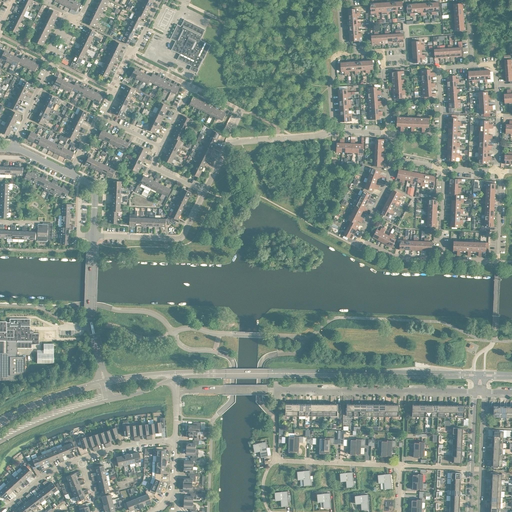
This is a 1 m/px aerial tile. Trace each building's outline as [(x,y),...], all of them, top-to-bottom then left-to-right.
[(68,0),(66,6),(71,9),(75,1),(72,0),(68,0)] [(75,1),(71,9),(77,11),(81,4),(75,1)] [(16,7),(19,8),(19,7),(26,11),(29,5),(22,2),(21,3),(20,6),(17,5),(16,7)] [(99,2),(96,8),(103,11),(106,6),(99,2)] [(143,4),(140,10),(147,13),(150,8),(143,4)] [(13,12),(16,13),(17,12),(24,16),(26,11),(19,7),(19,8),(17,11),(15,10),(13,12)] [(96,8),(93,13),(101,16),(103,11),(96,8)] [(46,15),(48,16),(49,15),(56,19),(59,13),(54,11),(52,10),(50,14),(47,13),(46,15)] [(139,12),(138,15),(142,17),(145,19),(147,13),(140,10),(139,12)] [(11,18),(13,19),(14,18),(21,21),(24,16),(17,12),(16,13),(15,17),(12,15),(11,18)] [(93,13),(91,18),(98,22),(101,16),(93,13)] [(135,14),(132,19),(139,23),(142,17),(138,15),(135,14)] [(43,20),(46,22),(46,21),(54,24),(56,19),(49,15),(48,16),(47,20),(44,18),(43,20)] [(8,23),(11,24),(11,23),(19,27),(21,21),(14,18),(13,19),(12,22),(9,21),(8,23)] [(98,22),(91,18),(88,24),(95,27),(95,28),(97,30),(98,27),(96,26),(98,22)] [(132,19),(129,25),(137,28),(139,23),(132,19)] [(191,66),(190,69),(197,73),(211,45),(201,41),(201,39),(205,30),(184,19),(181,26),(178,25),(171,39),(176,41),(172,50),(180,54),(178,59),(191,66)] [(41,26),(43,27),(44,26),(51,29),(54,24),(46,21),(46,22),(44,25),(42,24),(41,26)] [(11,23),(11,24),(9,29),(16,32),(15,33),(18,35),(19,32),(16,31),(19,27),(11,23)] [(129,25),(127,30),(134,34),(137,28),(129,25)] [(38,31),(41,33),(41,31),(48,35),(51,29),(44,26),(43,27),(42,30),(39,29),(38,31)] [(89,28),(86,34),(94,37),(93,38),(96,39),(97,37),(94,36),(96,31),(89,28)] [(127,30),(124,35),(131,39),(134,34),(127,30)] [(35,37),(38,38),(39,37),(46,40),(48,35),(41,31),(41,33),(39,36),(36,34),(35,37)] [(86,34),(84,39),(91,42),(91,43),(93,45),(94,43),(92,41),(93,38),(94,37),(86,34)] [(131,39),(124,35),(121,41),(129,44),(131,39)] [(39,37),(38,38),(36,41),(34,40),(33,42),(35,43),(36,42),(43,46),(46,40),(39,37)] [(84,39),(81,44),(88,48),(88,49),(91,50),(92,48),(89,47),(91,43),(91,42),(84,39)] [(116,41),(113,47),(121,50),(120,52),(123,53),(124,51),(121,49),(123,45),(116,41)] [(81,44),(79,50),(86,53),(85,54),(88,56),(89,53),(86,52),(88,49),(88,48),(81,44)] [(113,47),(111,52),(118,56),(117,57),(120,58),(121,56),(119,55),(120,52),(121,50),(113,47)] [(79,50),(76,55),(83,59),(83,60),(85,61),(86,59),(84,57),(85,54),(86,53),(79,50)] [(3,59),(7,61),(10,54),(5,51),(1,58),(0,58),(0,60),(1,62),(3,59)] [(111,52),(108,58),(115,61),(115,62),(117,64),(119,61),(116,60),(117,57),(118,56),(111,52)] [(7,61),(12,64),(16,56),(10,54),(7,61)] [(83,59),(76,55),(73,61),(80,64),(80,65),(83,66),(84,64),(81,63),(83,60),(83,59)] [(18,66),(19,64),(19,63),(21,59),(16,56),(12,64),(18,66)] [(19,63),(19,64),(24,66),(28,59),(29,60),(31,57),(28,56),(27,58),(22,56),(21,59),(19,63)] [(24,66),(30,69),(33,62),(35,62),(36,59),(34,58),(32,61),(29,60),(28,59),(24,66)] [(108,58),(106,63),(113,67),(112,68),(115,69),(116,67),(113,66),(115,62),(115,61),(108,58)] [(33,62),(30,69),(35,72),(39,64),(40,65),(41,62),(39,61),(38,64),(35,62),(33,62)] [(106,63),(103,68),(110,72),(110,73),(112,74),(113,72),(111,71),(112,68),(113,67),(106,63)] [(110,72),(103,68),(101,73),(98,71),(97,74),(100,75),(100,74),(107,77),(110,73),(110,72)] [(133,77),(136,78),(137,79),(141,71),(135,69),(132,76),(131,75),(129,78),(132,79),(133,77)] [(138,79),(141,81),(143,81),(146,74),(141,71),(137,79),(136,78),(135,81),(137,82),(138,79)] [(149,81),(155,84),(158,77),(160,77),(161,74),(159,73),(157,76),(153,74),(151,77),(152,77),(149,81)] [(148,84),(149,81),(152,77),(151,77),(146,74),(143,81),(141,81),(140,83),(142,84),(144,82),(148,84)] [(511,75),(501,76),(502,78),(506,78),(506,81),(510,81),(510,84),(511,83),(511,75)] [(155,84),(160,86),(164,79),(165,80),(166,77),(164,76),(163,79),(160,77),(158,77),(155,84)] [(59,90),(60,87),(64,80),(58,77),(56,82),(55,84),(54,84),(52,87),(59,90)] [(21,78),(19,84),(21,85),(21,86),(28,89),(31,84),(24,80),(21,78)] [(164,89),(166,89),(169,82),(170,82),(172,80),(169,79),(168,81),(165,80),(164,79),(160,86),(164,89)] [(60,87),(66,90),(69,82),(64,80),(60,87)] [(166,89),(171,92),(174,84),(176,85),(177,82),(175,81),(173,84),(170,82),(169,82),(166,89)] [(71,93),(73,90),(72,90),(75,85),(74,85),(69,82),(66,90),(71,93)] [(72,90),(73,90),(78,92),(81,85),(83,86),(84,83),(82,82),(80,85),(76,82),(74,85),(75,85),(72,90)] [(20,87),(19,90),(18,91),(25,95),(28,89),(21,86),(21,85),(19,84),(18,86),(20,87)] [(174,84),(171,92),(176,94),(180,87),(181,88),(182,85),(180,84),(179,87),(176,85),(174,84)] [(78,92),(83,95),(87,88),(88,88),(89,86),(87,85),(86,87),(83,86),(81,85),(78,92)] [(128,86),(125,92),(133,95),(132,96),(135,97),(136,95),(133,94),(135,90),(128,86)] [(83,95),(89,98),(92,90),(93,91),(95,88),(92,87),(91,90),(88,88),(87,88),(83,95)] [(18,93),(16,96),(16,97),(23,100),(25,95),(18,91),(19,90),(16,89),(15,91),(18,93)] [(89,98),(94,100),(98,93),(99,94),(100,91),(98,90),(96,93),(93,91),(92,90),(89,98)] [(125,92),(123,97),(130,101),(129,102),(132,103),(133,101),(131,99),(132,96),(133,95),(125,92)] [(98,93),(94,100),(100,103),(103,96),(104,96),(105,94),(103,93),(102,95),(99,94),(98,93)] [(15,98),(13,101),(13,102),(20,106),(23,100),(16,97),(16,96),(13,94),(12,97),(15,98)] [(50,94),(47,99),(54,103),(57,97),(50,94)] [(123,97),(120,102),(127,106),(127,107),(129,108),(131,106),(128,105),(129,102),(130,101),(123,97)] [(191,105),(194,107),(195,107),(199,100),(193,97),(190,104),(189,104),(188,107),(190,108),(191,105)] [(47,99),(44,105),(51,108),(54,103),(47,99)] [(13,102),(13,101),(11,100),(10,102),(12,103),(10,108),(17,111),(20,106),(13,102)] [(196,108),(200,109),(201,110),(204,102),(199,100),(195,107),(194,107),(193,109),(195,110),(196,108)] [(120,102),(117,108),(125,111),(124,112),(127,114),(129,108),(127,107),(127,106),(120,102)] [(202,110),(205,112),(206,112),(210,105),(204,102),(201,110),(200,109),(198,112),(201,113),(202,110)] [(162,103),(159,108),(166,112),(169,106),(162,103)] [(44,105),(42,110),(49,114),(51,108),(44,105)] [(207,113),(210,115),(211,115),(215,108),(210,105),(206,112),(205,112),(204,115),(206,116),(207,113)] [(125,111),(117,108),(115,113),(122,117),(121,118),(124,119),(125,117),(123,115),(124,112),(125,111)] [(159,108),(156,114),(164,117),(166,112),(159,108)] [(213,116),(216,117),(217,118),(220,110),(215,108),(211,115),(210,115),(209,117),(211,118),(213,116)] [(81,109),(78,115),(85,118),(88,113),(81,109)] [(6,116),(9,117),(9,116),(17,119),(19,114),(12,110),(10,115),(7,114),(6,116)] [(42,110),(39,116),(46,119),(49,114),(42,110)] [(217,118),(216,117),(214,120),(217,121),(218,118),(222,120),(226,113),(220,110),(217,118)] [(156,114),(154,119),(161,123),(164,117),(156,114)] [(78,115),(75,120),(82,124),(85,118),(78,115)] [(183,115),(180,121),(187,124),(189,120),(192,121),(193,119),(190,118),(190,119),(183,115)] [(3,121),(6,123),(7,121),(14,125),(17,119),(9,116),(9,117),(7,120),(5,119),(3,121)] [(46,119),(39,116),(36,121),(43,125),(46,127),(47,125),(44,123),(46,119)] [(404,128),(407,128),(408,117),(397,117),(397,126),(402,126),(402,128),(401,128),(401,131),(404,131),(404,128)] [(413,127),(418,127),(419,118),(408,117),(407,128),(411,128),(411,131),(414,132),(414,128),(413,128),(413,127)] [(419,118),(418,127),(424,127),(423,129),(422,128),(422,132),(425,132),(425,129),(429,129),(429,118),(419,118)] [(154,119),(151,124),(158,128),(161,123),(154,119)] [(75,120),(73,125),(80,129),(82,124),(75,120)] [(1,127),(4,128),(4,127),(11,130),(14,125),(7,121),(6,123),(5,126),(2,124),(1,127)] [(180,121),(177,126),(185,130),(187,124),(180,121)] [(158,128),(151,124),(148,130),(156,134),(155,135),(158,136),(159,134),(156,132),(158,128)] [(73,125),(70,131),(77,134),(80,129),(73,125)] [(177,126),(175,131),(182,135),(185,130),(177,126)] [(4,127),(4,128),(2,131),(0,130),(0,132),(1,133),(1,132),(9,136),(11,130),(4,127)] [(99,137),(104,140),(108,132),(102,130),(99,137)] [(213,130),(210,136),(218,139),(220,134),(213,130)] [(28,139),(33,141),(37,134),(31,131),(28,139)] [(77,134),(70,131),(67,136),(74,140),(77,134)] [(172,137),(175,138),(179,140),(182,135),(175,131),(172,137)] [(104,140),(110,142),(113,135),(108,132),(104,140)] [(33,141),(39,144),(42,137),(37,134),(33,141)] [(110,142),(115,145),(119,138),(113,135),(110,142)] [(210,136),(208,141),(215,145),(218,139),(210,136)] [(39,144),(44,147),(48,140),(42,137),(39,144)] [(115,145),(120,148),(124,140),(119,138),(115,145)] [(175,138),(172,144),(179,147),(182,142),(179,140),(175,138)] [(336,152),(342,152),(342,139),(340,139),(340,143),(337,143),(337,144),(334,143),(333,150),(336,150),(336,152)] [(44,147),(49,149),(53,142),(48,140),(44,147)] [(124,140),(120,148),(126,150),(130,143),(131,144),(132,141),(130,140),(128,143),(124,140)] [(208,141),(205,147),(212,150),(215,145),(208,141)] [(49,149),(55,152),(58,145),(53,142),(49,149)] [(172,144),(169,149),(177,153),(176,154),(179,155),(180,153),(177,151),(179,147),(172,144)] [(55,152),(60,155),(64,147),(58,145),(55,152)] [(60,155),(66,157),(69,150),(64,147),(60,155)] [(142,147),(139,153),(146,156),(149,150),(142,147)] [(205,147),(202,152),(210,155),(212,150),(205,147)] [(169,149),(167,154),(174,158),(173,159),(176,160),(177,158),(175,157),(176,154),(177,153),(169,149)] [(69,150),(66,157),(71,160),(75,153),(69,150)] [(202,152),(200,157),(207,161),(210,155),(202,152)] [(139,153),(136,158),(144,161),(146,156),(139,153)] [(85,164),(91,167),(94,160),(90,158),(91,155),(89,154),(88,157),(89,157),(85,164)] [(174,158),(167,154),(164,160),(171,164),(173,166),(175,163),(172,162),(173,159),(174,158)] [(200,157),(197,163),(204,166),(207,161),(200,157)] [(136,158),(134,163),(141,167),(142,165),(144,161),(136,158)] [(91,167),(96,170),(100,162),(94,160),(91,167)] [(96,170),(102,172),(105,165),(100,162),(96,170)] [(141,167),(134,163),(131,169),(138,172),(141,167)] [(197,163),(194,168),(202,172),(204,166),(197,163)] [(102,172),(107,175),(111,168),(105,165),(102,172)] [(111,168),(107,175),(113,178),(116,170),(111,168)] [(202,172),(194,168),(192,174),(199,177),(202,172)] [(372,168),(370,173),(382,178),(383,176),(379,174),(380,171),(372,168)] [(25,178),(30,181),(35,170),(33,169),(31,173),(28,171),(25,178)] [(30,181),(35,183),(39,176),(35,175),(37,171),(35,170),(30,181)] [(370,173),(368,178),(377,181),(378,178),(381,180),(382,178),(370,173)] [(35,183),(40,186),(45,175),(43,174),(42,178),(39,176),(35,183)] [(40,186),(45,188),(49,181),(46,180),(47,176),(45,175),(40,186)] [(142,184),(146,186),(150,178),(144,176),(140,183),(140,182),(138,185),(140,186),(141,186),(142,184)] [(146,186),(151,188),(155,181),(150,178),(146,186)] [(368,178),(366,183),(379,188),(379,186),(376,184),(377,181),(368,178)] [(45,191),(49,193),(56,180),(54,179),(52,183),(49,181),(45,188),(44,190),(45,191)] [(55,195),(56,193),(55,193),(59,186),(56,185),(58,181),(56,180),(49,193),(53,195),(55,195)] [(151,188),(157,191),(160,184),(155,181),(151,188)] [(379,188),(366,183),(364,188),(373,191),(374,188),(378,190),(379,188)] [(55,193),(56,193),(61,196),(66,185),(64,184),(62,188),(59,186),(55,193)] [(157,191),(162,194),(166,186),(160,184),(157,191)] [(66,185),(61,196),(66,198),(69,191),(66,190),(68,186),(66,185)] [(166,186),(162,194),(168,196),(171,189),(166,186)] [(184,189),(181,195),(189,198),(191,193),(187,191),(184,189)] [(393,189),(390,194),(398,198),(400,196),(403,197),(404,195),(393,189)] [(363,191),(361,196),(372,202),(373,200),(370,198),(371,195),(363,191)] [(355,199),(358,200),(366,205),(368,202),(371,204),(372,202),(361,196),(358,194),(355,199)] [(390,194),(388,199),(399,205),(400,203),(397,201),(398,198),(390,194)] [(181,196),(179,200),(186,204),(189,198),(181,195),(181,196)] [(388,199),(385,204),(394,208),(395,205),(398,207),(399,205),(388,199)] [(176,205),(183,209),(186,204),(179,200),(178,201),(176,205)] [(358,200),(356,205),(367,211),(368,209),(365,207),(366,205),(358,200)] [(385,204),(383,208),(394,214),(395,212),(392,211),(394,208),(385,204)] [(175,207),(173,211),(181,214),(183,209),(176,205),(175,207)] [(356,205),(353,210),(361,214),(363,211),(366,213),(367,211),(356,205)] [(394,214),(383,208),(380,213),(389,218),(390,215),(393,216),(394,214)] [(353,210),(351,215),(362,221),(363,219),(360,217),(361,214),(353,210)] [(171,216),(168,218),(172,223),(175,222),(176,219),(178,220),(181,214),(173,211),(171,216)] [(348,220),(351,221),(356,224),(357,223),(358,221),(361,223),(362,221),(351,215),(348,220)] [(160,219),(160,227),(166,227),(166,225),(169,225),(172,223),(168,218),(166,219),(160,219)] [(494,221),(482,220),(481,223),(484,223),(484,226),(482,226),(482,230),(491,230),(491,226),(493,227),(494,221)] [(346,224),(357,230),(359,225),(357,223),(356,224),(351,221),(350,224),(347,222),(347,223),(346,224)] [(47,240),(52,240),(53,228),(48,228),(48,224),(38,224),(37,241),(47,241),(47,240)] [(348,228),(346,230),(354,234),(357,230),(346,224),(345,226),(348,228)] [(370,236),(378,240),(383,229),(381,228),(380,231),(377,229),(376,231),(373,230),(370,236)] [(378,240),(382,242),(386,234),(384,233),(385,230),(383,229),(378,240)] [(354,234),(346,230),(345,233),(342,232),(341,234),(352,239),(354,234)] [(382,242),(387,245),(393,234),(391,233),(389,236),(386,234),(382,242)] [(393,234),(387,245),(392,247),(396,239),(393,238),(395,235),(393,234)] [(453,250),(464,251),(464,242),(454,241),(453,250)] [(464,251),(475,251),(475,242),(464,242),(464,251)] [(475,251),(485,251),(486,242),(475,242),(475,251)] [(6,322),(6,341),(6,353),(0,352),(0,380),(16,380),(16,375),(25,375),(25,357),(17,357),(17,348),(32,348),(32,344),(39,344),(39,333),(33,333),(33,331),(32,330),(30,330),(30,319),(10,319),(10,322),(6,322)] [(43,353),(37,353),(37,363),(53,363),(53,343),(43,343),(43,353)] [(154,423),(154,424),(155,433),(161,432),(161,428),(161,427),(161,426),(164,426),(163,418),(160,418),(160,422),(154,423)] [(189,425),(189,431),(198,432),(199,432),(199,429),(201,429),(201,423),(195,422),(195,426),(189,425)] [(123,424),(119,424),(120,430),(123,430),(123,431),(123,432),(124,436),(130,435),(129,426),(129,423),(123,423),(123,424)] [(109,430),(112,439),(118,437),(117,433),(117,432),(117,431),(120,430),(119,424),(115,426),(115,428),(109,430)] [(109,430),(103,432),(106,441),(113,439),(112,439),(109,430)] [(195,437),(194,440),(199,440),(200,441),(201,434),(198,434),(198,432),(189,431),(187,431),(187,437),(195,437)] [(103,432),(98,434),(100,443),(106,441),(103,432)] [(98,434),(92,436),(94,445),(100,443),(98,434)] [(92,436),(86,438),(88,446),(88,447),(94,445),(92,436)] [(294,436),(294,437),(294,451),(299,452),(299,443),(303,443),(303,437),(294,436)] [(86,438),(86,437),(79,439),(79,437),(76,438),(77,444),(80,443),(81,444),(81,445),(82,448),(88,446),(86,438)] [(294,437),(285,437),(285,443),(289,443),(289,452),(294,452),(294,451),(294,437)] [(325,439),(316,438),(316,444),(320,445),(320,453),(325,454),(325,453),(325,439)] [(325,438),(325,439),(325,453),(330,453),(330,444),(334,444),(334,438),(325,438)] [(66,442),(67,444),(72,457),(74,457),(72,452),(75,451),(75,448),(77,447),(75,441),(72,442),(71,439),(66,442)] [(356,439),(356,440),(355,454),(356,454),(360,454),(361,445),(365,445),(365,439),(356,439)] [(187,443),(187,449),(196,449),(196,446),(199,446),(199,443),(199,440),(194,440),(193,440),(193,443),(187,443)] [(356,440),(347,440),(347,446),(351,446),(350,455),(356,455),(356,454),(355,454),(356,440)] [(387,440),(387,441),(386,455),(387,455),(391,456),(392,447),(396,447),(396,441),(387,440)] [(387,441),(378,441),(378,447),(382,447),(381,456),(387,456),(387,455),(386,455),(387,441)] [(260,451),(261,458),(268,457),(267,448),(266,442),(254,444),(255,452),(260,451)] [(414,448),(414,449),(424,450),(424,442),(419,442),(419,443),(414,442),(414,444),(413,448),(414,448)] [(67,444),(62,446),(65,455),(68,454),(70,458),(72,457),(67,444)] [(62,446),(57,448),(62,462),(64,461),(62,456),(65,455),(62,446)] [(156,456),(165,456),(166,450),(163,450),(163,447),(156,447),(156,450),(153,450),(153,456),(156,456)] [(57,448),(52,451),(55,459),(58,458),(60,463),(62,462),(57,448)] [(192,455),(192,458),(197,458),(198,458),(198,453),(195,453),(196,449),(187,449),(186,455),(192,455)] [(424,450),(414,449),(414,457),(419,458),(419,457),(424,457),(424,456),(425,456),(425,451),(424,451),(424,450)] [(52,451),(47,453),(52,466),(54,465),(53,460),(55,459),(52,451)] [(139,452),(133,454),(135,463),(141,462),(140,459),(143,459),(142,452),(139,453),(139,452)] [(47,453),(42,455),(45,463),(48,462),(50,467),(52,466),(47,453)] [(42,455),(37,457),(42,470),(45,469),(43,464),(45,463),(42,455)] [(124,465),(122,456),(116,457),(117,460),(114,461),(115,467),(124,465)] [(42,470),(37,457),(32,459),(33,463),(31,464),(33,469),(36,468),(35,467),(38,466),(40,471),(42,470)] [(185,460),(184,466),(193,467),(193,461),(197,461),(197,458),(192,458),(191,458),(191,461),(185,460)] [(20,468),(22,470),(28,477),(30,474),(34,478),(36,477),(27,466),(25,463),(20,468)] [(190,473),(190,475),(196,476),(196,470),(193,470),(193,467),(184,466),(184,472),(190,473)] [(155,467),(155,476),(159,477),(161,477),(161,473),(165,473),(165,468),(155,467)] [(22,470),(18,474),(28,484),(29,482),(26,479),(28,477),(22,470)] [(91,476),(92,479),(106,476),(105,470),(96,472),(96,475),(91,476)] [(313,481),(313,479),(311,479),(310,470),(298,471),(299,480),(303,479),(304,486),(312,485),(311,481),(313,481)] [(66,477),(68,482),(77,478),(76,475),(80,473),(79,471),(71,474),(70,471),(64,474),(65,477),(66,477)] [(356,483),(356,481),(353,481),(353,472),(341,473),(341,482),(346,481),(347,488),(354,487),(354,483),(356,483)] [(18,474),(14,477),(20,484),(22,482),(26,486),(28,484),(18,474)] [(384,483),(384,489),(392,489),(392,482),(391,482),(390,474),(378,475),(379,483),(384,483)] [(413,481),(413,482),(423,482),(423,474),(418,474),(418,475),(413,475),(413,476),(412,476),(412,481),(413,481)] [(184,478),(184,484),(192,484),(193,482),(196,482),(196,476),(190,475),(190,478),(184,478)] [(155,479),(153,484),(162,487),(164,482),(161,481),(161,477),(159,477),(155,476),(155,479)] [(14,477),(10,481),(20,491),(21,490),(18,486),(20,484),(14,477)] [(68,482),(70,487),(84,481),(83,479),(78,481),(77,478),(68,482)] [(46,480),(45,481),(53,493),(58,489),(52,482),(50,484),(46,480)] [(10,481),(6,484),(12,491),(14,489),(18,493),(20,491),(10,481)] [(46,487),(43,489),(49,496),(53,493),(45,481),(43,483),(46,487)] [(70,487),(72,492),(81,488),(80,485),(84,483),(84,481),(70,487)] [(94,487),(94,489),(108,486),(107,481),(98,483),(99,486),(94,487)] [(423,482),(413,482),(412,490),(418,490),(418,489),(422,489),(423,488),(423,483),(423,482)] [(6,484),(2,488),(12,499),(13,497),(10,493),(12,491),(6,484)] [(151,489),(149,492),(154,496),(157,492),(159,493),(162,487),(153,484),(151,489)] [(189,493),(191,493),(195,493),(195,487),(192,487),(192,484),(184,484),(183,490),(189,490),(189,493)] [(12,499),(2,488),(0,485),(0,494),(4,499),(7,496),(10,500),(12,499)] [(38,487),(36,488),(45,499),(49,496),(43,489),(41,491),(38,487)] [(37,494),(35,495),(40,503),(45,499),(36,488),(34,490),(37,494)] [(72,492),(75,497),(88,491),(87,489),(82,491),(81,488),(72,492)] [(88,491),(75,497),(77,502),(82,500),(85,498),(84,495),(89,493),(88,491)] [(281,500),(281,507),(289,506),(288,497),(290,497),(290,495),(288,495),(288,491),(275,492),(276,501),(281,500)] [(148,494),(142,496),(146,505),(151,503),(150,501),(154,496),(149,492),(148,494)] [(29,493),(27,495),(36,506),(40,503),(35,495),(32,497),(29,493)] [(184,496),(184,502),(193,502),(193,499),(196,500),(197,493),(195,493),(191,493),(190,496),(184,496)] [(331,499),(330,493),(318,494),(318,502),(323,502),(324,509),(331,508),(330,499),(331,499)] [(101,497),(103,502),(112,500),(110,494),(101,497)] [(29,500),(26,502),(32,509),(33,511),(38,508),(36,506),(27,495),(26,496),(29,500)] [(369,501),(368,495),(356,496),(356,504),(361,504),(361,510),(369,510),(368,501),(369,501)] [(142,496),(137,498),(141,508),(145,505),(146,505),(142,496)] [(137,498),(131,500),(135,509),(141,508),(137,498)] [(412,506),(412,507),(422,508),(422,500),(417,499),(417,500),(412,500),(412,502),(411,501),(411,506),(412,506)] [(21,500),(19,501),(27,511),(28,511),(32,509),(26,502),(24,504),(21,500)] [(103,502),(103,508),(113,505),(112,500),(103,502)] [(135,509),(131,500),(123,503),(125,510),(128,508),(129,511),(135,509)] [(27,511),(19,501),(17,503),(20,507),(18,509),(15,511),(27,511)] [(190,511),(191,511),(196,511),(196,505),(193,505),(193,502),(184,502),(184,508),(190,508),(190,511)]
